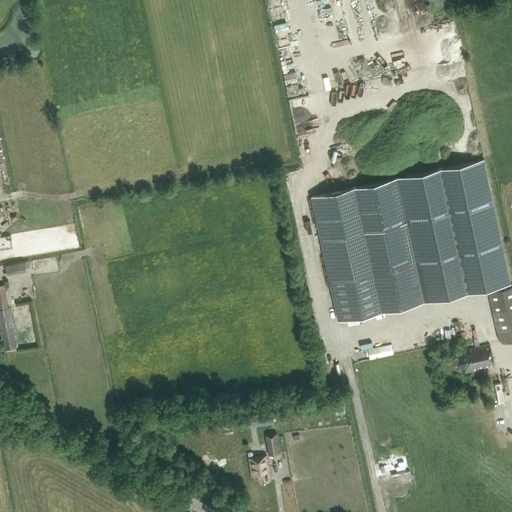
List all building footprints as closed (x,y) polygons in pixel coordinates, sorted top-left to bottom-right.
[(311,195),(338,319),(511,281),(483,157),(311,195)] [(8,203),(0,204),(0,226),(11,225),(8,203)] [(27,271),(25,261),(6,265),(8,274),(27,271)] [(0,326),(4,349),(17,347),(9,307),(8,307),(5,283),(0,283),(0,326)] [(511,340),(511,285),(488,291),(499,339),(503,343),(511,340)] [(477,369),(495,365),(490,344),(461,351),(461,354),(453,355),(456,369),(464,367),(466,372),(477,370),(477,369)] [(368,357),(381,356),(380,346),(368,347),(368,357)] [(272,411),(264,412),(266,423),(274,422),(272,411)] [(276,428),(271,429),(270,424),(264,424),(266,433),(265,434),(268,455),(288,452),(284,429),(276,431),(276,428)] [(259,482),(270,480),(266,454),(249,457),(252,475),(258,474),(259,482)]
